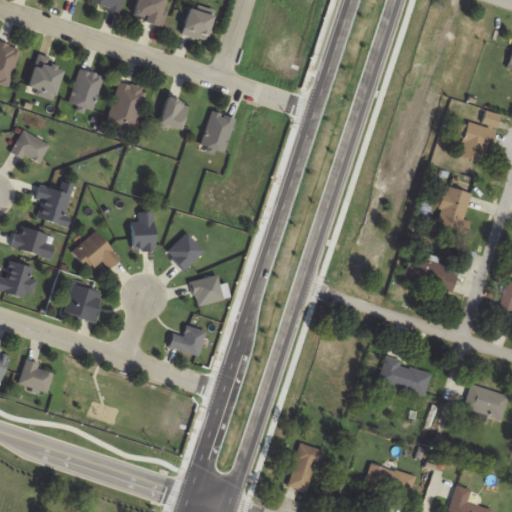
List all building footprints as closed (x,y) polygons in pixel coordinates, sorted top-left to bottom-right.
[(92,0),(91,5),(122,13),(125,0),(92,0)] [(168,0),(167,0),(134,0),(128,15),(157,27),(168,0)] [(203,42),(212,17),(187,8),(179,34),(203,42)] [(411,37),(443,46),(450,25),(417,16),(411,37)] [(20,50),(0,43),(0,82),(9,85),(20,50)] [(24,89),(50,101),(64,69),(38,57),(24,89)] [(420,86),(430,88),(434,67),(424,65),(420,86)] [(70,106),(95,112),(104,77),(79,70),(70,106)] [(146,90),(118,83),(108,124),(135,131),(146,90)] [(158,125),(181,132),(188,104),(165,98),(158,125)] [(223,154),(235,119),(212,112),(200,146),(223,154)] [(489,151),(499,116),(486,112),(482,126),(467,122),(458,156),(480,163),(484,149),(489,151)] [(39,166),(50,145),(23,131),(12,151),(39,166)] [(36,200),(42,202),(37,219),(63,227),(72,196),(40,186),(36,200)] [(472,195),(447,187),(435,223),(461,231),(472,195)] [(356,207),(340,257),(380,269),(387,244),(366,238),(374,213),(356,207)] [(138,225),(130,225),(131,251),(155,251),(154,212),(138,212),(138,225)] [(12,248),(50,260),(55,244),(48,242),(50,236),(19,226),(12,248)] [(72,253),(89,271),(100,261),(109,270),(121,259),(95,231),(72,253)] [(165,253),(184,271),(203,252),(185,233),(165,253)] [(409,256),(403,278),(452,293),(459,271),(409,256)] [(0,278),(0,292),(29,301),(38,270),(10,262),(5,280),(0,278)] [(190,282),(196,307),(223,301),(217,276),(190,282)] [(500,308),(511,311),(511,283),(507,282),(500,308)] [(103,294),(73,285),(65,314),(95,323),(103,294)] [(168,347),(198,357),(206,333),(186,326),(182,336),(172,332),(168,347)] [(305,362),(341,373),(350,345),(313,333),(305,362)] [(0,384),(9,353),(0,351),(0,384)] [(385,359),(379,383),(426,396),(432,372),(385,359)] [(54,371),(24,363),(18,384),(48,393),(54,371)] [(502,420),(509,396),(471,385),(464,409),(502,420)] [(322,450),(300,444),(288,487),(311,493),(322,450)] [(380,488),(412,493),(415,475),(383,470),(380,488)] [(117,511),(123,490),(97,482),(88,511),(117,511)] [(491,511),(493,509),(468,503),(472,490),(455,486),(448,511),(491,511)]
